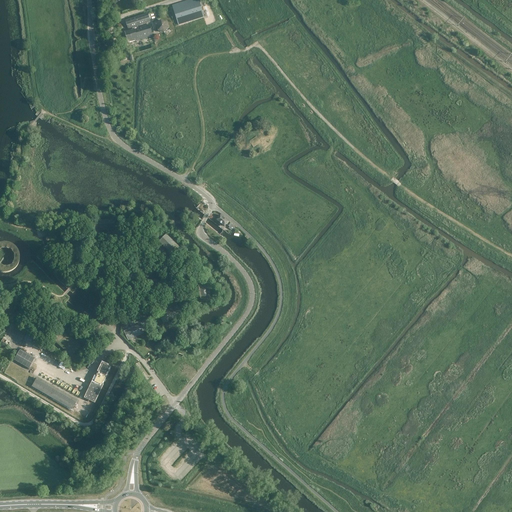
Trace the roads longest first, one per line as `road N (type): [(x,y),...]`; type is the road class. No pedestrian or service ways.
road 1 (unclassified): [(337,511),(225,409),(225,386),(272,326),(281,294),(262,248),(212,206)]
road 2 (unclassified): [(137,452),(250,305),(245,274),(200,232),(212,206)]
road 3 (unclassified): [(212,206),(199,189),(124,146),(106,124),(89,0)]
